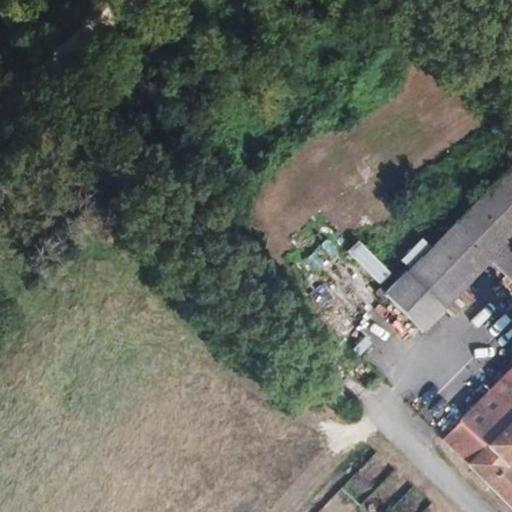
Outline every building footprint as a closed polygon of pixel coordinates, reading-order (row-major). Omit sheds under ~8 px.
[(380,279),(419,319),(488,250),(507,231),(511,225),(511,158),(509,156),(441,224),(404,261),(401,258),(380,279)] [(503,265),(511,255),(511,235),(507,231),(488,250),(503,265)] [(327,237),(303,261),(316,274),(340,250),(327,237)] [(511,273),(511,255),(503,265),(511,273)] [(511,341),(506,347),(506,356),(511,361),(511,363),(473,402),(472,403),(498,428),(481,444),(511,474),(511,341)] [(498,428),(472,403),(456,419),(481,444),(498,428)]
